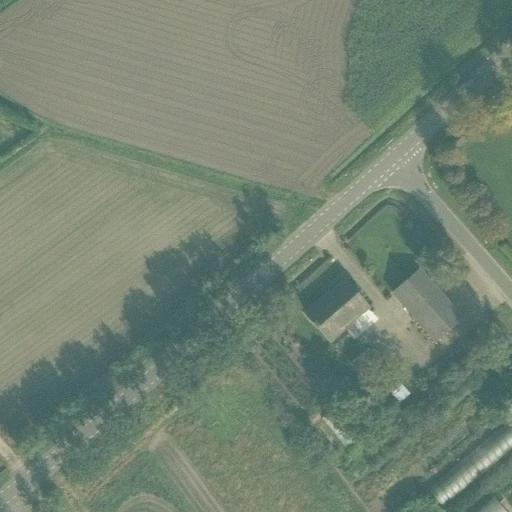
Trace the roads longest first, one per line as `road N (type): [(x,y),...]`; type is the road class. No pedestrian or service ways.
road 1 (tertiary): [(0,497),(128,398),(393,160)]
road 2 (unclassified): [(511,295),(393,160)]
road 3 (tertiary): [(393,160),(511,50)]
